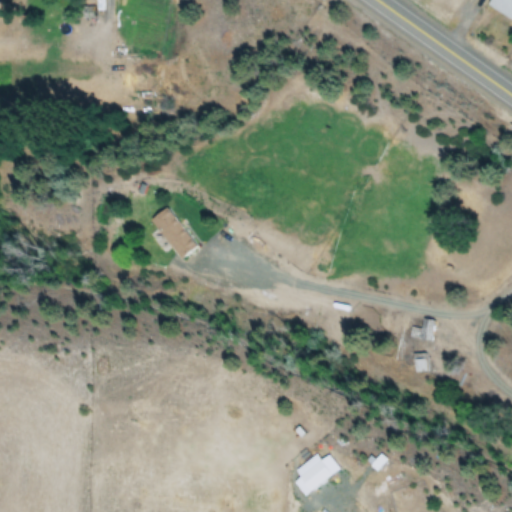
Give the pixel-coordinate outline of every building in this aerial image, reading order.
[(511,0),(511,24),(484,7),(488,1),(486,0),(511,0)] [(167,206),(198,248),(180,261),(170,247),(163,253),(150,235),(156,231),(148,220),(167,206)] [(413,324),(423,325),(424,316),(436,318),(433,344),(420,342),(419,339),(411,338),(413,324)] [(412,353),(429,352),(431,374),(413,375),(412,353)] [(364,456),(371,461),(374,456),(381,460),(371,474),(358,465),(364,456)]
